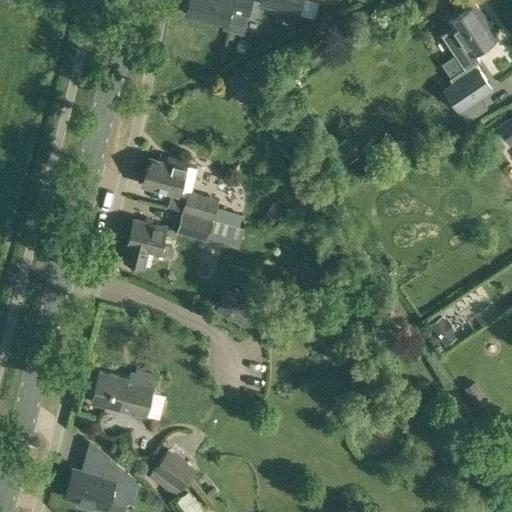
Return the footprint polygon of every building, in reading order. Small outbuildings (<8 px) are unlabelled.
[(185,12),(225,23),(229,8),(247,12),(250,0),(184,0),(182,9),(186,10),(185,12)] [(301,0),(260,0),(259,4),(298,13),(301,0)] [(474,51),(499,35),(476,1),(447,21),(451,27),(441,34),(454,53),(464,67),(450,78),(452,80),(442,86),(459,110),(467,121),(487,107),(479,97),(493,87),(477,63),(475,64),(474,62),(479,58),(474,51)] [(244,86),(236,73),(226,80),(234,93),(244,86)] [(510,144),(511,142),(511,115),(497,126),(510,144)] [(338,169),(357,156),(345,138),(334,145),(325,151),(338,169)] [(182,210),(181,211),(213,219),(218,200),(186,190),(185,195),(179,192),(187,163),(174,160),(173,165),(149,158),(142,185),(171,192),(167,206),(182,210)] [(207,238),(213,219),(181,211),(177,230),(207,238)] [(127,244),(129,245),(125,260),(144,265),(148,250),(159,253),(166,226),(134,218),(127,244)] [(258,309),(238,298),(227,317),(247,328),(258,309)] [(441,314),(428,323),(443,345),(455,336),(451,330),(454,328),(447,318),(444,320),(441,314)] [(146,415),(156,374),(136,369),(133,379),(99,371),(91,402),(146,415)] [(499,418),(474,380),(463,387),(488,425),(499,418)] [(150,469),(178,489),(194,467),(166,447),(150,469)] [(100,475),(72,468),(65,496),(78,500),(77,504),(93,508),(94,504),(106,507),(110,495),(133,501),(138,482),(105,457),(100,475)] [(187,491),(176,500),(185,511),(197,511),(201,509),(187,491)]
